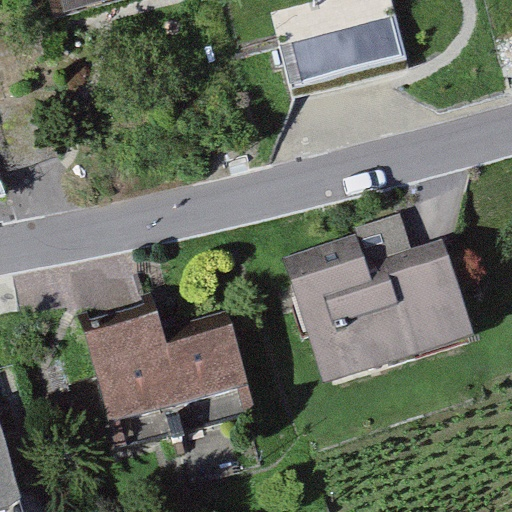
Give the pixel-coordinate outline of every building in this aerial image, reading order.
[(180,0),(51,0),(59,31),(180,0)] [(353,0),(277,16),(282,41),(395,18),(391,0),(353,0)] [(397,17),(285,52),(297,91),(409,56),(397,17)] [(288,291),(319,396),(470,351),(445,267),(370,289),(364,269),(288,291)] [(83,339),(108,430),(242,394),(228,343),(163,360),(152,320),(83,339)] [(0,511),(13,511),(0,461),(0,511)]
